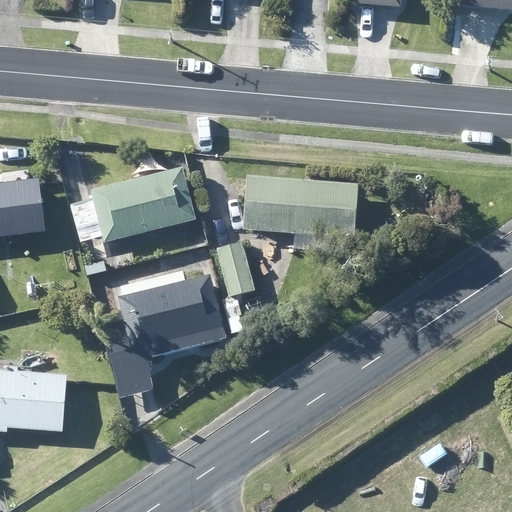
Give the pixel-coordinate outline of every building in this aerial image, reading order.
[(350,0),(350,8),(396,11),(396,8),(396,0),(350,0)] [(511,0),(458,0),(457,9),(509,13),(511,13),(511,0)] [(183,226),(192,224),(179,172),(88,195),(101,246),(142,237),(183,226)] [(347,189),(304,186),(242,181),(241,194),(239,224),(238,233),(245,234),(291,238),(290,254),(294,254),(343,258),(345,242),(349,242),(353,190),(347,189)] [(0,241),(4,241),(8,241),(41,236),(35,183),(29,184),(0,187),(0,241)] [(213,253),(226,300),(251,294),(238,246),(236,247),(217,252),(213,253)] [(115,272),(130,268),(126,254),(111,258),(113,264),(115,272)] [(150,359),(162,356),(222,343),(207,279),(114,301),(120,326),(103,329),(109,357),(107,357),(117,401),(124,399),(151,392),(147,377),(150,359)] [(220,308),(225,321),(236,318),(231,304),(220,308)] [(51,366),(47,365),(20,363),(19,376),(14,376),(14,371),(8,370),(5,370),(4,375),(0,374),(0,436),(3,437),(4,433),(5,433),(57,437),(62,380),(51,379),(51,366)]
